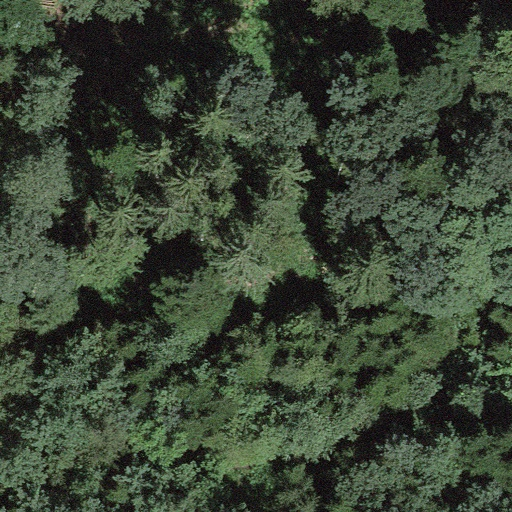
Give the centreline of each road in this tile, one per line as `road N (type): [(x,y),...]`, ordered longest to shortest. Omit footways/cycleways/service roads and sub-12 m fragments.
road 1 (track): [(511,424),(0,501)]
road 2 (track): [(0,52),(305,4),(511,30)]
